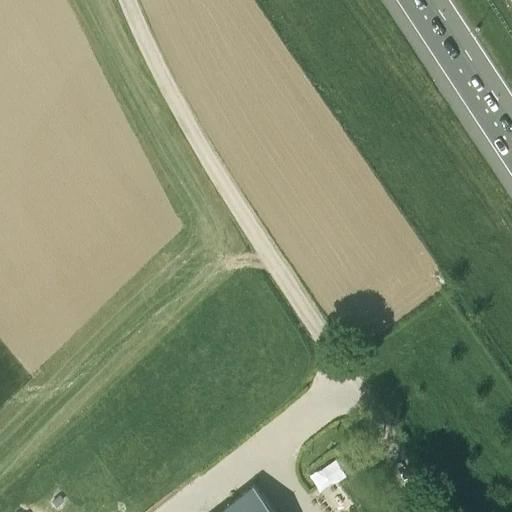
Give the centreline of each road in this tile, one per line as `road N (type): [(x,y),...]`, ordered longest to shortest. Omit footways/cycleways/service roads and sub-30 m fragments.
road 1 (unclassified): [(423,511),(353,385),(192,135),(128,0)]
road 2 (motorway): [(430,0),(511,123)]
